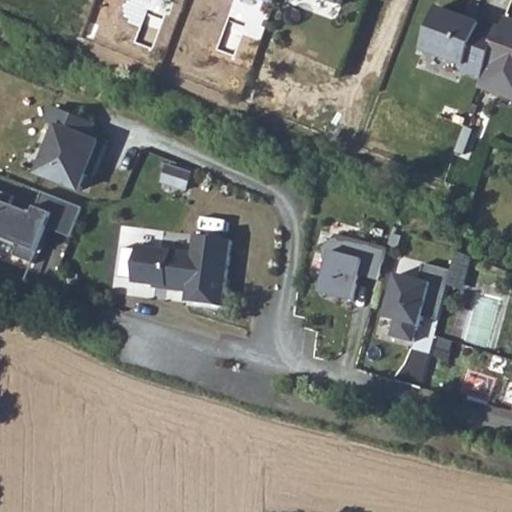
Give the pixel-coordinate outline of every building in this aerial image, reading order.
[(441,5),(425,47),(468,63),(466,69),(484,76),(504,25),(485,18),(483,21),(441,5)] [(511,17),(507,16),(504,25),(484,76),(482,83),(511,94),(511,17)] [(34,176),(79,191),(99,143),(89,139),(94,123),(52,107),(41,134),(48,137),(34,176)] [(168,164),(164,182),(190,187),(193,169),(168,164)] [(70,238),(82,209),(42,191),(32,212),(10,204),(14,194),(0,188),(0,240),(17,248),(13,257),(32,264),(47,228),(70,238)] [(193,253),(139,246),(134,282),(188,290),(187,302),(224,307),(233,240),(196,235),(193,253)] [(328,251),(316,296),(353,306),(361,279),(379,281),(387,248),(335,236),(322,248),(328,251)] [(462,278),(466,267),(470,254),(456,249),(452,262),(449,274),(462,278)] [(393,273),(382,318),(394,324),(391,338),(415,346),(423,317),(437,320),(447,271),(421,264),(418,279),(393,273)] [(449,274),(445,287),(459,291),(462,278),(449,274)]
